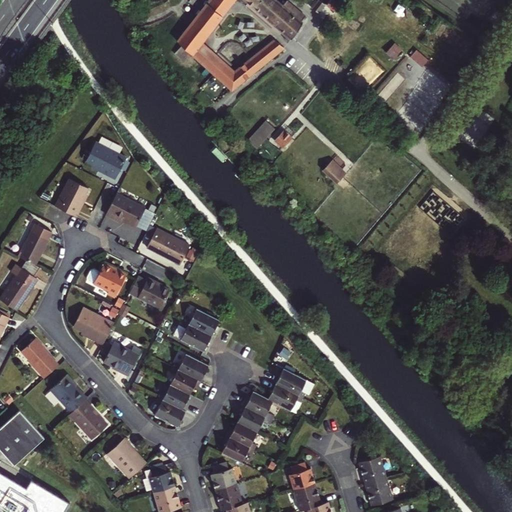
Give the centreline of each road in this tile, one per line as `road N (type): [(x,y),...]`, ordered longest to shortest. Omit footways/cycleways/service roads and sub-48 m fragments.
road 1 (residential): [(83,235),(53,295),(52,325),(138,425),(187,458)]
road 2 (residential): [(296,46),(511,235)]
